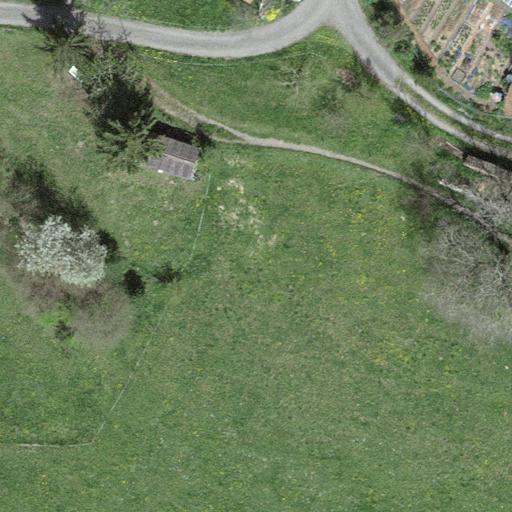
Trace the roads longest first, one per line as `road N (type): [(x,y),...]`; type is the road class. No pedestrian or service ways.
road 1 (unclassified): [(318,0),(297,24),(241,44),(0,12)]
road 2 (track): [(339,0),(394,77),(435,107),(511,143)]
